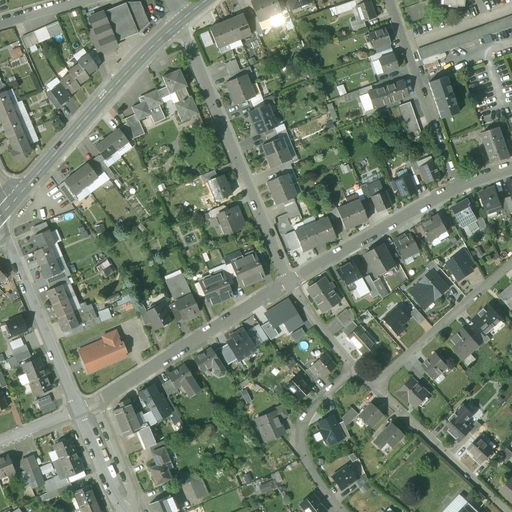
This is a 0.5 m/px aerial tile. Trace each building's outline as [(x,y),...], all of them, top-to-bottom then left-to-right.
[(256,0),(250,3),(250,2),(256,17),(258,22),(259,22),(269,17),(269,18),(261,0),(256,0)] [(276,3),(274,0),(261,0),(269,18),(269,17),(280,13),(276,3)] [(306,0),(288,0),(292,9),(308,3),(306,0)] [(436,0),(440,0),(439,5),(447,6),(446,8),(453,8),(453,7),(460,7),(460,0),(436,0)] [(282,1),(276,3),(280,13),(284,24),(290,21),(282,1)] [(369,2),(355,7),(361,22),(361,23),(363,22),(374,18),(369,2)] [(139,3),(124,4),(136,33),(137,33),(147,24),(139,3)] [(124,4),(103,12),(88,18),(92,28),(102,51),(103,53),(116,48),(114,43),(136,33),(124,4)] [(245,22),(242,15),(232,20),(231,19),(239,40),(240,39),(239,39),(250,35),(251,35),(245,22)] [(511,16),(416,50),(420,60),(511,28),(511,16)] [(256,17),(250,20),(255,30),(260,28),(258,22),(256,17)] [(239,40),(231,19),(231,20),(220,24),(228,44),(229,44),(228,44),(239,39),(239,40)] [(255,30),(250,20),(245,22),(249,32),(255,30)] [(361,22),(351,26),(353,33),(365,28),(363,22),(361,23),(361,22)] [(61,33),(57,23),(45,27),(50,38),(61,33)] [(228,44),(220,24),(220,25),(210,29),(209,28),(209,29),(217,49),(218,49),(218,48),(228,44)] [(50,38),(45,27),(45,28),(40,31),(44,41),(50,38)] [(102,51),(92,28),(87,30),(97,53),(102,51)] [(384,29),(368,35),(364,36),(366,43),(370,42),(373,49),(389,44),(384,29)] [(39,30),(39,31),(34,33),(38,43),(44,41),(40,31),(39,30)] [(34,33),(33,32),(33,33),(28,36),(27,35),(32,46),(38,43),(34,33)] [(212,45),(207,32),(200,35),(205,48),(212,45)] [(27,35),(21,39),(25,49),(32,46),(27,35)] [(389,44),(378,48),(380,53),(391,49),(389,44)] [(19,49),(10,52),(13,58),(21,55),(19,49)] [(101,63),(95,49),(87,54),(95,66),(96,66),(95,65),(100,62),(100,63),(101,63)] [(391,49),(380,53),(382,59),(393,55),(391,49)] [(95,66),(87,54),(86,55),(87,56),(82,59),(81,58),(76,62),(79,65),(86,76),(97,68),(95,66)] [(382,59),(377,60),(382,74),(398,69),(393,55),(382,59)] [(235,60),(224,65),(226,70),(237,65),(235,60)] [(375,76),(382,74),(377,60),(370,63),(375,76)] [(79,65),(73,69),(73,68),(67,72),(70,75),(77,86),(88,78),(86,76),(79,65)] [(237,65),(226,70),(229,75),(239,71),(237,65)] [(179,70),(161,77),(166,87),(169,95),(174,93),(173,93),(185,88),(186,87),(179,70)] [(239,71),(229,75),(231,81),(241,76),(239,71)] [(70,75),(65,79),(64,78),(59,82),(61,85),(69,96),(79,88),(77,86),(70,75)] [(231,81),(225,83),(225,84),(230,94),(229,94),(229,95),(250,86),(249,86),(245,76),(245,75),(231,81)] [(445,77),(428,83),(440,119),(457,113),(445,77)] [(402,81),(385,87),(391,102),(408,97),(402,81)] [(61,85),(56,88),(55,87),(50,91),(59,105),(60,106),(70,98),(69,96),(61,85)] [(250,86),(229,95),(230,95),(234,105),(234,106),(249,99),(254,97),(249,86),(250,86)] [(370,86),(357,90),(360,97),(367,94),(372,92),(370,86)] [(166,87),(156,91),(160,99),(169,95),(166,87)] [(372,92),(367,94),(372,109),(377,107),(391,102),(385,87),(372,92)] [(185,88),(173,93),(174,93),(178,102),(189,97),(185,88)] [(156,90),(142,96),(143,98),(138,100),(140,104),(131,107),(134,115),(137,121),(138,121),(150,116),(153,124),(164,119),(158,105),(162,104),(156,91),(156,90)] [(357,90),(341,96),(344,103),(360,97),(357,90)] [(5,91),(0,93),(0,109),(11,105),(5,91)] [(59,105),(50,91),(45,95),(55,108),(55,107),(58,105),(59,105)] [(367,94),(360,97),(365,112),(372,109),(367,94)] [(254,97),(249,99),(252,105),(262,100),(260,95),(254,97)] [(189,97),(178,102),(181,111),(177,113),(181,122),(198,114),(190,97),(189,97)] [(262,100),(252,105),(254,110),(264,106),(262,100)] [(21,101),(11,105),(16,118),(26,115),(21,101)] [(325,104),(329,113),(333,111),(330,102),(325,104)] [(421,136),(409,102),(399,106),(410,140),(421,136)] [(11,105),(0,109),(0,123),(1,125),(16,118),(11,105)] [(254,110),(247,113),(247,114),(248,114),(252,124),(251,124),(272,116),(272,115),(271,116),(267,105),(268,105),(267,105),(254,110)] [(372,109),(365,112),(367,117),(379,113),(377,107),(372,109)] [(16,118),(1,125),(6,138),(22,132),(32,127),(26,115),(16,118)] [(134,115),(125,119),(133,139),(144,134),(138,121),(137,121),(134,115)] [(272,116),(251,124),(252,124),(256,135),(263,132),(274,128),(277,127),(276,126),(272,116)] [(331,120),(324,123),(326,130),(334,126),(333,123),(331,120)] [(131,135),(126,123),(117,130),(125,139),(131,135)] [(32,127),(22,132),(28,146),(37,141),(32,128),(32,127)] [(274,128),(263,132),(266,138),(276,134),(274,128)] [(499,128),(481,134),(492,164),(509,158),(499,128)] [(125,139),(117,130),(106,138),(116,151),(127,142),(125,139)] [(22,132),(6,138),(12,151),(12,152),(28,146),(22,132)] [(276,134),(266,138),(268,143),(278,139),(276,134)] [(116,151),(106,138),(94,147),(104,160),(116,151)] [(268,143),(261,146),(261,147),(262,147),(266,157),(265,157),(286,149),(285,149),(281,139),(281,138),(278,139),(268,143)] [(28,146),(12,152),(12,151),(10,152),(14,162),(25,157),(24,154),(30,152),(28,146)] [(286,149),(265,157),(266,158),(270,168),(270,169),(278,165),(288,161),(291,160),(290,160),(286,149)] [(107,167),(98,156),(98,157),(94,160),(102,171),(107,167)] [(102,171),(94,160),(88,165),(97,178),(104,173),(102,171)] [(288,161),(278,165),(280,171),(290,167),(288,161)] [(416,161),(410,163),(411,167),(415,176),(418,175),(421,174),(418,168),(419,168),(416,161)] [(419,168),(418,168),(421,174),(425,184),(439,178),(432,162),(419,168)] [(88,165),(87,164),(75,173),(85,186),(97,178),(88,165)] [(290,167),(280,171),(282,176),(287,175),(293,172),(290,167)] [(411,167),(405,169),(408,176),(408,175),(410,178),(415,176),(411,167)] [(405,169),(396,173),(398,180),(408,176),(405,169)] [(214,170),(201,176),(205,184),(208,182),(217,178),(214,170)] [(85,186),(75,173),(63,182),(73,195),(74,195),(85,186)] [(217,178),(208,182),(213,193),(212,193),(215,201),(231,195),(223,175),(217,178)] [(282,176),(266,183),(266,184),(267,184),(271,194),(291,186),(291,185),(291,186),(286,175),(287,175),(282,176)] [(398,180),(390,183),(394,191),(397,190),(400,199),(415,193),(413,186),(410,178),(408,175),(408,176),(398,180)] [(415,176),(410,178),(413,186),(418,184),(415,176)] [(380,180),(366,186),(366,188),(371,186),(375,195),(385,191),(380,180)] [(73,195),(63,182),(57,187),(70,205),(77,199),(74,195),(73,195)] [(366,186),(365,185),(359,187),(360,189),(364,199),(370,197),(366,188),(366,186)] [(291,186),(271,194),(271,195),(271,194),(276,204),(275,205),(282,202),(292,198),(296,197),(296,196),(295,196),(291,186)] [(366,188),(370,197),(375,195),(371,186),(366,188)] [(495,188),(480,193),(487,214),(502,209),(499,201),(495,188)] [(360,189),(355,191),(358,200),(359,202),(365,200),(364,199),(360,189)] [(375,195),(370,197),(376,213),(391,207),(385,191),(375,195)] [(292,198),(282,202),(285,208),(295,204),(292,198)] [(468,199),(452,208),(462,227),(476,220),(477,220),(476,218),(469,205),(470,204),(468,199)] [(505,199),(499,201),(502,209),(504,216),(510,214),(505,199)] [(358,201),(348,205),(347,205),(356,225),(356,224),(366,220),(366,221),(367,220),(359,202),(358,200),(358,201)] [(285,208),(284,208),(287,214),(297,209),(295,204),(285,208)] [(347,205),(337,210),(337,209),(336,209),(339,217),(345,230),(345,229),(355,225),(356,225),(347,205)] [(222,206),(209,211),(212,218),(217,216),(217,215),(225,212),(222,206)] [(225,212),(217,215),(217,216),(225,235),(244,226),(236,207),(225,212)] [(336,209),(335,207),(330,209),(334,220),(339,217),(336,209)] [(297,209),(287,214),(289,219),(299,215),(297,209)] [(330,209),(324,212),(326,218),(328,222),(334,220),(330,209)] [(439,216),(422,225),(427,235),(431,242),(439,238),(437,236),(447,231),(439,216)] [(486,228),(481,216),(476,218),(477,220),(476,220),(480,231),(486,228)] [(328,222),(326,218),(316,223),(316,222),(324,243),(324,242),(334,238),(335,238),(328,222)] [(315,223),(305,227),(304,227),(313,247),(324,242),(324,243),(316,222),(315,222),(315,223)] [(46,224),(33,230),(35,236),(49,230),(46,224)] [(422,225),(421,224),(415,227),(420,237),(420,238),(427,235),(422,225)] [(313,247),(304,227),(304,228),(294,232),(293,232),(300,247),(302,252),(303,252),(303,251),(313,247),(313,248),(313,247)] [(415,227),(409,230),(414,240),(420,237),(415,227)] [(35,236),(34,236),(39,250),(49,246),(54,244),(49,230),(35,236)] [(300,247),(293,232),(284,236),(291,251),(300,247)] [(410,235),(402,239),(401,238),(394,242),(403,259),(418,251),(410,235)] [(390,260),(381,245),(364,255),(372,270),(390,260)] [(39,250),(34,252),(39,266),(54,259),(49,246),(39,250)] [(467,249),(461,254),(470,267),(475,264),(467,249)] [(260,251),(254,254),(259,267),(265,265),(260,251)] [(259,267),(254,254),(242,258),(252,283),(264,278),(259,267)] [(461,254),(447,263),(448,265),(447,267),(451,272),(453,273),(458,281),(472,271),(470,267),(461,254)] [(242,258),(231,263),(237,277),(241,287),(252,283),(242,258)] [(54,259),(39,266),(45,279),(46,279),(60,273),(54,259)] [(390,260),(372,270),(376,276),(393,266),(390,260)] [(352,261),(336,270),(345,286),(361,277),(352,261)] [(440,269),(432,261),(425,266),(431,272),(433,271),(436,273),(440,269)] [(237,277),(231,263),(225,266),(227,270),(231,279),(237,277)] [(227,270),(222,273),(228,286),(233,284),(231,279),(227,270)] [(431,272),(409,292),(423,308),(433,299),(435,301),(449,288),(436,273),(433,271),(431,272)] [(60,273),(46,279),(48,284),(62,278),(60,273)] [(222,273),(211,278),(221,302),(232,297),(228,286),(222,273)] [(191,295),(182,274),(165,281),(175,303),(191,296),(191,295)] [(48,284),(51,290),(61,286),(70,282),(67,276),(62,278),(48,284)] [(368,276),(362,279),(369,292),(369,293),(372,299),(379,295),(372,282),(368,276)] [(328,285),(323,277),(307,288),(323,313),(340,302),(332,291),(334,289),(330,283),(328,285)] [(361,277),(345,286),(348,293),(355,289),(360,298),(369,293),(369,292),(362,279),(361,277)] [(221,302),(211,278),(199,282),(205,296),(209,306),(221,302)] [(380,278),(372,282),(379,295),(382,299),(388,294),(386,290),(380,278)] [(205,296),(199,282),(194,285),(199,298),(205,296)] [(511,285),(500,296),(510,308),(511,306),(511,285)] [(51,290),(46,292),(51,305),(66,299),(61,286),(51,290)] [(120,300),(123,311),(136,308),(133,296),(120,300)] [(199,312),(191,296),(175,303),(182,319),(182,320),(199,312)] [(66,299),(51,305),(56,319),(72,312),(66,299)] [(290,328),(301,321),(287,300),(266,314),(269,320),(274,327),(285,320),(290,328)] [(175,303),(169,305),(176,322),(182,319),(175,303)] [(142,304),(137,307),(144,325),(151,323),(145,312),(146,312),(142,304)] [(146,312),(145,312),(151,323),(155,330),(170,322),(160,304),(146,312)] [(420,306),(413,310),(420,324),(427,320),(420,306)] [(500,319),(489,306),(472,320),(480,330),(485,335),(486,335),(493,328),(492,326),(500,319)] [(100,312),(104,321),(114,317),(110,308),(100,312)] [(397,308),(383,320),(393,332),(400,325),(401,326),(407,320),(402,314),(402,313),(397,308)] [(346,310),(336,318),(344,328),(352,322),(354,320),(346,310)] [(72,312),(56,319),(62,332),(77,326),(72,312)] [(21,317),(5,323),(11,336),(26,330),(21,317)] [(274,327),(269,320),(259,326),(270,340),(279,334),(274,327)] [(344,328),(341,331),(347,337),(358,328),(352,322),(344,328)] [(347,337),(347,338),(363,356),(372,347),(361,334),(363,332),(359,327),(347,337)] [(293,334),(290,335),(295,343),(305,335),(301,328),(293,334)] [(463,329),(447,343),(461,359),(477,345),(477,344),(471,338),(463,329)] [(377,343),(365,330),(363,332),(361,334),(372,347),(377,343)] [(485,335),(480,330),(476,333),(484,342),(489,338),(486,335),(485,335)] [(115,331),(102,337),(103,340),(78,351),(88,374),(95,371),(95,370),(126,357),(124,353),(126,352),(122,343),(121,344),(115,331)] [(243,332),(237,335),(236,333),(230,337),(231,339),(226,342),(235,358),(252,347),(243,332)] [(476,334),(471,338),(477,344),(477,345),(479,347),(483,342),(476,334)] [(24,345),(11,351),(14,357),(27,351),(24,345)] [(233,358),(226,347),(221,351),(220,351),(225,362),(233,358)] [(212,352),(218,362),(223,369),(227,367),(225,362),(220,351),(221,351),(219,348),(212,352)] [(210,349),(193,360),(201,373),(211,367),(211,366),(218,362),(212,352),(210,349)] [(27,351),(14,357),(16,363),(29,358),(27,351)] [(295,363),(285,353),(279,358),(288,369),(295,363)] [(423,365),(422,366),(426,371),(434,379),(448,367),(436,354),(423,365)] [(325,355),(310,368),(318,376),(320,375),(323,378),(335,367),(325,355)] [(38,359),(22,366),(29,383),(45,376),(38,359)] [(423,365),(418,361),(413,365),(415,367),(422,375),(426,371),(422,366),(423,365)] [(218,362),(211,366),(211,367),(213,370),(214,375),(218,377),(223,376),(225,371),(223,369),(218,362)] [(183,366),(167,376),(169,380),(175,389),(183,384),(191,379),(191,378),(183,366)] [(422,375),(415,367),(409,372),(413,376),(418,381),(423,376),(422,375)] [(310,368),(305,373),(313,381),(318,376),(310,368)] [(50,390),(45,376),(29,383),(34,396),(50,390)] [(298,376),(286,387),(298,400),(305,394),(303,393),(308,388),(304,384),(304,383),(298,376)] [(412,378),(397,393),(407,403),(409,401),(417,408),(426,398),(422,394),(425,391),(412,378)] [(191,379),(183,384),(191,397),(199,391),(191,379)] [(175,389),(169,380),(161,385),(167,397),(176,391),(175,389)] [(152,386),(137,394),(148,413),(142,416),(146,423),(148,428),(168,417),(166,412),(166,411),(161,403),(164,401),(161,396),(159,398),(152,386)] [(48,396),(36,401),(39,408),(51,402),(48,396)] [(168,398),(164,401),(161,403),(166,411),(166,412),(168,417),(170,420),(177,416),(168,398)] [(127,400),(118,404),(120,409),(129,405),(127,400)] [(134,415),(129,405),(120,409),(112,412),(123,437),(132,433),(133,434),(136,433),(135,429),(139,427),(138,426),(134,415)] [(382,416),(370,405),(359,417),(371,428),(382,416)] [(277,411),(256,420),(262,436),(271,432),(273,438),(283,434),(278,422),(280,419),(287,416),(282,406),(276,408),(277,411)] [(472,415),(464,407),(456,415),(455,414),(448,420),(451,423),(457,417),(468,427),(470,424),(467,421),(472,415)] [(351,408),(341,418),(343,422),(345,427),(358,415),(351,408)] [(141,412),(134,415),(138,426),(146,423),(142,416),(141,412)] [(330,445),(342,439),(335,426),(331,417),(319,423),(323,431),(320,432),(323,439),(326,438),(330,445)] [(457,417),(451,423),(445,429),(459,442),(469,432),(471,429),(470,428),(468,427),(457,417)] [(350,438),(345,427),(343,422),(335,426),(342,439),(343,442),(350,438)] [(476,422),(470,428),(471,429),(469,432),(473,435),(481,426),(476,422)] [(146,423),(138,426),(139,427),(135,429),(136,433),(141,444),(152,439),(148,428),(146,423)] [(391,424),(379,436),(386,442),(392,448),(403,436),(391,424)] [(379,436),(373,443),(379,449),(386,442),(379,436)] [(493,451),(479,438),(468,449),(476,456),(474,458),(480,464),(493,451)] [(152,439),(141,444),(143,450),(148,448),(155,445),(152,439)] [(69,440),(53,446),(58,459),(74,453),(69,440)] [(155,445),(148,448),(151,453),(163,448),(163,449),(164,449),(161,443),(155,445)] [(511,453),(505,447),(496,457),(504,465),(511,455),(511,453)] [(163,448),(151,453),(156,466),(149,469),(156,486),(171,479),(170,479),(173,478),(170,470),(167,471),(164,464),(169,462),(163,449),(163,448)] [(74,453),(58,459),(62,469),(66,476),(82,470),(74,453)] [(7,456),(0,459),(0,478),(14,472),(7,456)] [(33,457),(20,462),(24,472),(25,474),(37,469),(33,457)] [(58,459),(52,462),(56,472),(62,469),(58,459)] [(346,467),(331,477),(340,490),(355,480),(346,467)] [(41,479),(37,469),(25,474),(29,484),(41,479)] [(24,472),(17,474),(23,488),(30,486),(29,484),(25,474),(24,472)] [(185,472),(179,475),(183,486),(189,483),(190,483),(185,472)] [(365,475),(354,483),(358,489),(367,481),(365,475)] [(66,477),(55,482),(58,488),(59,488),(69,484),(66,477)] [(190,483),(189,483),(197,500),(208,495),(201,478),(190,483)] [(511,479),(500,491),(511,502),(511,479)] [(264,493),(275,488),(272,480),(260,485),(264,493)] [(69,484),(59,488),(61,493),(62,494),(72,489),(69,484)] [(89,486),(73,493),(80,509),(95,502),(89,486)] [(58,488),(46,494),(48,499),(61,493),(59,488),(58,488)] [(325,511),(312,495),(299,505),(304,511),(325,511)] [(175,511),(169,496),(149,505),(151,511),(175,511)] [(99,511),(95,502),(80,509),(81,511),(99,511)] [(477,511),(469,503),(463,509),(466,511),(477,511)]
